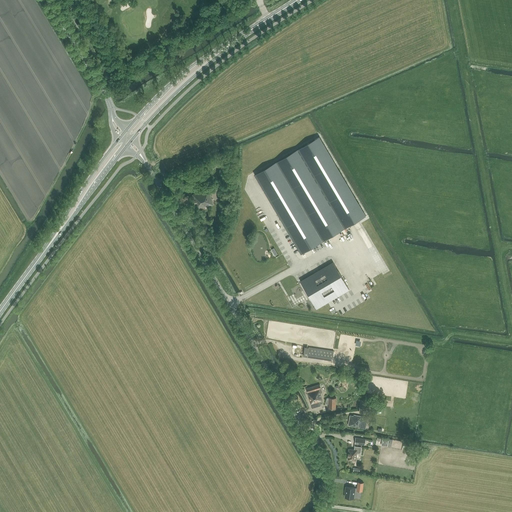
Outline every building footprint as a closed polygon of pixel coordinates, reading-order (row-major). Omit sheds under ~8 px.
[(286,156),(254,174),(269,200),(285,226),(301,254),(330,237),(352,223),(358,220),(366,216),(341,174),(319,136),(286,156)] [(193,194),(197,209),(213,204),(210,194),(209,194),(208,190),(193,194)] [(265,209),(271,222),(275,220),(268,207),(265,209)] [(301,281),(307,290),(317,308),(350,289),(333,262),(301,281)] [(308,356),(332,360),(333,351),(309,347),(308,356)] [(306,388),(312,408),(320,405),(319,401),(323,399),(320,392),(322,392),(319,384),(306,388)] [(327,398),(325,403),(329,404),(328,409),(336,409),(336,398),(327,398)] [(348,425),(364,428),(367,417),(354,415),(354,416),(350,415),(348,425)] [(348,456),(348,460),(356,460),(357,452),(361,453),(362,446),(355,446),(355,445),(355,444),(354,449),(349,449),(349,452),(348,452),(348,453),(349,453),(348,455),(348,456)] [(346,491),(345,497),(354,498),(355,488),(346,487),(345,491),(346,491)]
